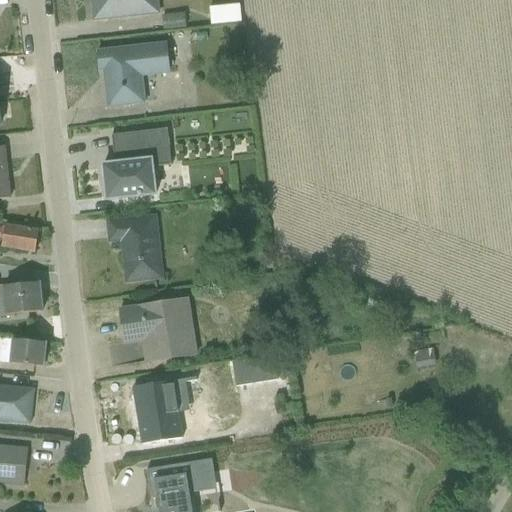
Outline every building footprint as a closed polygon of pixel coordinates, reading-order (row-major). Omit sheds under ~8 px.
[(86,0),(89,23),(158,16),(155,0),(86,0)] [(196,5),(197,26),(229,24),(228,3),(196,5)] [(151,28),(172,28),(171,17),(151,17),(151,28)] [(168,77),(164,44),(92,52),(98,108),(142,103),(140,80),(168,77)] [(100,199),(152,195),(150,169),(170,168),(167,132),(109,137),(111,163),(97,164),(100,199)] [(0,199),(9,199),(4,147),(0,147),(0,199)] [(123,284),(161,279),(154,216),(105,222),(108,244),(118,243),(123,284)] [(0,250),(32,256),(36,235),(0,228),(0,250)] [(0,318),(41,312),(37,284),(0,289),(0,318)] [(141,361),(194,355),(189,302),(112,310),(116,345),(139,343),(141,361)] [(0,363),(40,370),(44,348),(0,341),(0,363)] [(284,376),(280,353),(231,361),(235,383),(284,376)] [(201,409),(195,377),(128,388),(138,448),(180,441),(175,413),(201,409)] [(0,424),(30,428),(34,393),(0,388),(0,424)] [(0,486),(21,488),(25,448),(0,446),(0,486)] [(198,464),(147,472),(153,511),(191,511),(189,496),(202,494),(198,464)]
